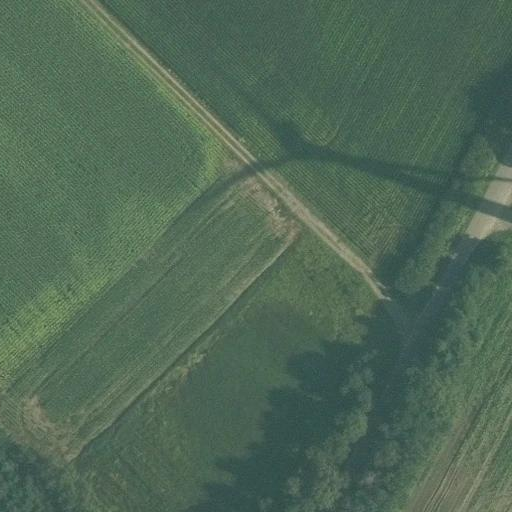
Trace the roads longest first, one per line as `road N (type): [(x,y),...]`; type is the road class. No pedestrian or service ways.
road 1 (track): [(427,325),(88,0)]
road 2 (unclassified): [(332,511),(511,163)]
